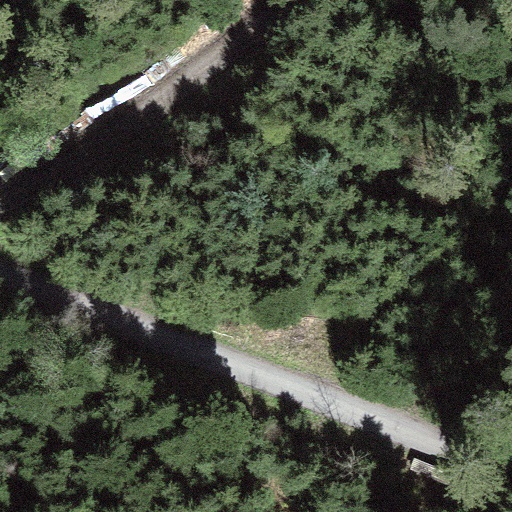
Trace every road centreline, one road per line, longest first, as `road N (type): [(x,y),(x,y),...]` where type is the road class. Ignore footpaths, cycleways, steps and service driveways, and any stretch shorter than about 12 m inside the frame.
road 1 (track): [(0,276),(511,469)]
road 2 (track): [(0,206),(294,0)]
